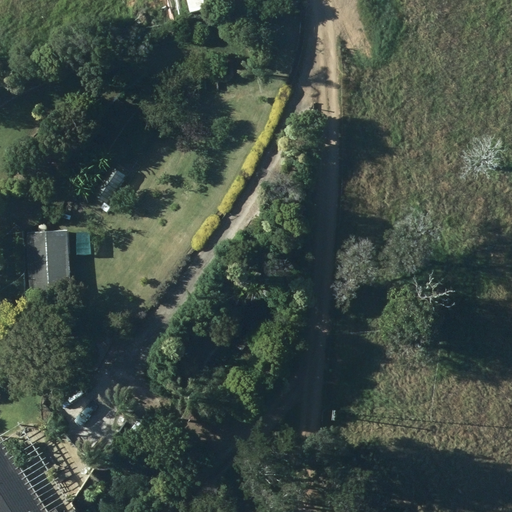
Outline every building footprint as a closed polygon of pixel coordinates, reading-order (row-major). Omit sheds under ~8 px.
[(223,0),(226,11),(254,5),(252,0),(223,0)] [(144,16),(143,26),(152,26),(152,16),(144,16)] [(45,40),(48,46),(54,43),(50,37),(45,40)] [(107,204),(133,163),(120,154),(94,195),(107,204)] [(28,234),(31,294),(70,292),(67,232),(28,234)] [(31,431),(40,446),(55,437),(46,422),(31,431)] [(49,511),(43,511),(0,439),(0,511),(76,511),(75,509),(69,511),(56,511),(55,509),(49,511)]
